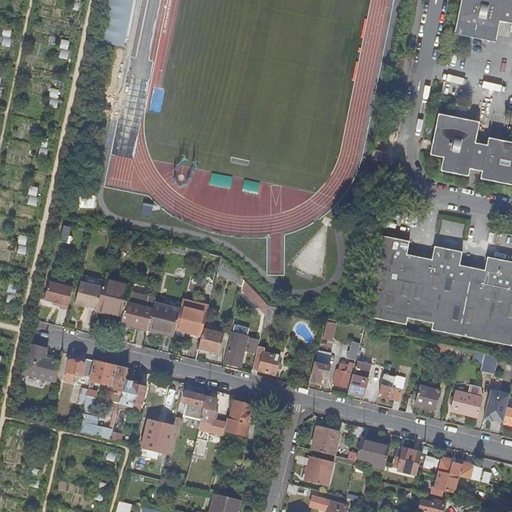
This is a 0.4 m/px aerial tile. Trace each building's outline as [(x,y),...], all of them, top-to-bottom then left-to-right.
[(124,48),(134,0),(108,0),(100,43),(124,48)] [(511,26),(511,32),(511,0),(462,0),(455,35),(496,43),(500,22),(511,24),(511,26)] [(511,142),(490,138),(488,145),(476,143),(480,123),(440,114),(432,155),(444,157),(441,171),(469,176),(471,169),(483,172),(481,179),(511,185),(511,142)] [(81,205),(97,206),(98,194),(82,193),(81,205)] [(511,261),(487,256),(484,269),(459,264),(461,251),(434,245),(431,258),(406,253),(408,240),(381,234),(364,316),(405,325),(407,318),(432,323),(431,330),(511,346),(511,343),(511,261)] [(149,239),(147,244),(161,248),(163,242),(149,239)] [(244,280),(221,257),(217,272),(242,285),(242,286),(244,280)] [(98,309),(97,310),(123,317),(129,292),(130,288),(131,286),(105,279),(103,287),(100,297),(98,309)] [(244,280),(242,286),(242,289),(266,314),(268,306),(268,305),(244,280)] [(60,307),(68,309),(73,287),(49,282),(46,295),(45,300),(54,302),(61,304),(60,306),(60,307)] [(81,282),(76,305),(84,307),(85,306),(89,307),(98,309),(100,297),(103,287),(81,282)] [(148,330),(154,304),(155,298),(129,292),(123,317),(122,323),(148,330)] [(182,300),(181,307),(180,310),(175,329),(201,336),(203,329),(209,307),(182,300)] [(175,329),(180,310),(154,304),(148,330),(157,332),(158,329),(174,333),(175,329)] [(276,312),(277,307),(269,305),(268,305),(268,306),(266,314),(264,323),(269,324),(272,311),(276,312)] [(322,338),(330,340),(334,323),(327,321),(322,338)] [(234,325),(232,333),(247,337),(249,328),(234,325)] [(223,334),(203,329),(201,336),(198,348),(218,353),(223,334)] [(258,346),(260,340),(247,337),(232,333),(225,362),(240,366),(243,351),(256,354),(258,346)] [(356,360),(360,343),(352,341),(350,351),(348,350),(346,357),(356,360)] [(452,346),(430,341),(429,349),(450,354),(452,346)] [(23,372),(55,380),(60,362),(53,360),(44,358),(45,354),(46,349),(29,345),(23,372)] [(256,354),(253,369),(275,375),(279,356),(273,355),(273,352),(271,351),(270,354),(264,352),(265,348),(258,346),(256,354)] [(457,360),(460,348),(452,346),(450,354),(449,358),(457,360)] [(328,362),(330,352),(318,349),(316,359),(328,362)] [(494,374),(499,356),(476,351),(474,361),(482,363),(481,371),(494,374)] [(91,377),(95,361),(70,355),(69,360),(70,360),(65,380),(73,382),(75,373),(91,377)] [(353,374),(348,392),(363,396),(372,364),(357,360),(353,374)] [(91,377),(86,396),(78,432),(98,436),(101,426),(95,425),(98,416),(90,415),(94,398),(96,399),(97,392),(95,390),(92,389),(94,381),(103,383),(112,386),(111,388),(118,390),(117,394),(113,393),(111,401),(117,402),(120,403),(122,391),(125,380),(128,369),(95,361),(91,377)] [(321,383),(322,378),(323,375),(327,376),(328,376),(330,365),(316,362),(311,380),(321,383)] [(345,365),(341,364),(340,364),(339,369),(337,369),(333,383),(347,387),(351,373),(352,373),(354,363),(349,362),(348,366),(345,365)] [(394,377),(383,374),(378,395),(398,400),(401,390),(392,387),(394,377)] [(122,391),(120,403),(132,406),(133,402),(142,404),(147,385),(125,380),(122,391)] [(439,390),(419,385),(418,392),(415,405),(434,409),(439,390)] [(478,417),(483,397),(482,391),(481,387),(470,385),(468,394),(456,391),(451,410),(478,417)] [(201,419),(207,396),(192,393),(193,391),(186,389),(186,391),(183,402),(189,403),(186,415),(201,419)] [(493,419),(503,422),(510,394),(491,389),(483,418),(493,420),(493,419)] [(406,411),(413,412),(415,405),(418,392),(411,390),(406,411)] [(218,399),(207,396),(201,419),(199,429),(209,431),(223,434),(226,422),(215,420),(218,410),(215,409),(218,399)] [(229,419),(227,419),(224,431),(236,434),(239,422),(248,424),(249,425),(254,406),(234,401),(229,419)] [(111,439),(120,403),(117,402),(110,429),(101,426),(98,436),(111,439)] [(182,418),(176,417),(174,425),(180,427),(182,418)] [(147,449),(166,454),(174,425),(154,420),(147,449)] [(244,436),(248,424),(239,422),(236,434),(244,436)] [(318,427),(312,450),(334,456),(339,432),(318,427)] [(373,466),(385,469),(391,445),(379,442),(378,444),(361,440),(356,458),(373,462),(373,466)] [(419,466),(422,452),(403,448),(397,470),(416,475),(419,466)] [(427,455),(426,464),(436,466),(437,457),(427,455)] [(327,486),(333,462),(311,456),(305,480),(327,486)] [(233,468),(235,460),(223,457),(221,465),(233,468)] [(459,475),(470,478),(473,464),(464,462),(463,465),(451,462),(452,459),(442,457),(439,471),(459,475)] [(431,493),(441,496),(443,489),(454,492),(459,475),(439,471),(435,487),(433,486),(431,493)] [(318,499),(320,491),(296,485),(294,493),(318,499)] [(235,511),(239,499),(215,493),(210,511),(235,511)] [(442,511),(445,502),(434,499),(433,502),(422,499),(420,510),(428,511),(442,511)] [(115,511),(129,511),(132,503),(119,500),(115,511)] [(347,511),(348,511),(345,510),(347,505),(327,500),(324,511),(347,511)]
